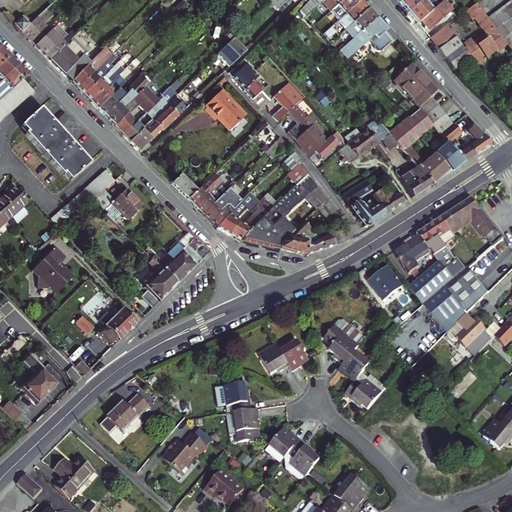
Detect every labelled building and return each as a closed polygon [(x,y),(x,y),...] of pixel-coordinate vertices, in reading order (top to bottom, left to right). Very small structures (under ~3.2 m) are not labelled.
[(165,0),(161,5),(168,12),(179,0),(165,0)] [(304,0),(303,0),(296,7),(299,10),(307,2),(304,0)] [(306,17),(323,2),(326,0),(308,0),(307,2),(299,10),(306,17)] [(326,0),(323,2),(331,11),(343,0),(326,0)] [(343,0),(331,11),(340,20),(361,1),(360,0),(343,0)] [(397,0),(408,12),(422,0),(397,0)] [(422,0),(408,12),(418,23),(422,19),(430,29),(451,11),(441,0),(422,0)] [(511,33),(511,0),(488,19),(496,29),(504,40),(511,33)] [(361,1),(340,20),(338,22),(347,31),(349,29),(369,10),(361,1)] [(201,8),(195,2),(166,31),(172,36),(201,8)] [(59,8),(53,3),(30,25),(22,32),(50,60),(73,37),(86,24),(81,20),(67,33),(57,24),(51,30),(44,23),(59,8)] [(504,40),(496,29),(488,19),(476,3),(466,11),(473,20),(475,19),(484,33),(464,48),(471,57),(475,62),(483,55),(487,60),(507,44),(504,40)] [(343,40),(348,45),(377,18),(369,10),(349,29),(352,32),(343,40)] [(22,17),(14,25),(22,32),(30,25),(22,17)] [(340,52),(348,60),(371,40),(382,51),(393,42),(385,33),(388,30),(377,18),(348,45),(340,52)] [(438,49),(455,36),(447,25),(434,35),(433,35),(436,41),(433,43),(438,49)] [(332,28),(324,35),(329,40),(336,32),(332,28)] [(471,57),(464,48),(455,36),(438,49),(449,63),(455,70),(471,57)] [(50,60),(71,82),(95,58),(73,37),(50,60)] [(246,51),(233,39),(217,55),(229,67),(246,51)] [(121,45),(114,53),(78,89),(85,96),(114,67),(130,51),(126,47),(125,48),(121,45)] [(95,58),(71,82),(78,89),(114,53),(107,46),(106,48),(101,52),(95,58)] [(0,65),(10,56),(2,48),(0,49),(0,65)] [(134,58),(124,69),(91,102),(97,108),(118,88),(125,81),(123,78),(130,72),(131,73),(136,68),(135,67),(139,63),(141,66),(152,55),(146,49),(136,59),(134,58)] [(0,65),(0,83),(20,66),(10,56),(0,65)] [(258,76),(247,64),(233,77),(245,89),(243,91),(251,98),(259,90),(257,89),(260,86),(258,83),(259,81),(257,78),(258,76)] [(434,128),(448,116),(432,96),(438,90),(413,64),(395,81),(419,106),(419,113),(422,114),(434,128)] [(91,102),(124,69),(120,65),(116,69),(114,67),(85,96),(91,102)] [(20,66),(0,83),(0,100),(2,98),(7,94),(12,89),(18,83),(23,79),(28,74),(20,66)] [(128,87),(131,90),(143,78),(141,76),(128,87)] [(143,78),(131,90),(126,95),(104,116),(108,119),(130,142),(142,131),(138,126),(134,129),(132,127),(147,114),(156,104),(159,101),(145,86),(148,83),(143,78)] [(23,79),(18,83),(29,95),(34,91),(23,79)] [(261,88),(263,91),(269,85),(267,82),(265,84),(261,88)] [(18,83),(12,89),(23,101),(29,95),(18,83)] [(288,113),(302,100),(288,84),(274,97),(282,107),(273,116),(278,122),(288,113)] [(126,95),(118,88),(97,108),(104,116),(126,95)] [(259,90),(269,102),(271,100),(263,91),(261,88),(259,90)] [(12,89),(7,94),(18,105),(23,101),(12,89)] [(261,109),(269,102),(259,90),(251,98),(261,109)] [(222,91),(205,106),(207,108),(204,111),(215,122),(217,119),(230,132),(246,117),(222,91)] [(18,105),(7,94),(2,98),(13,110),(18,105)] [(13,110),(2,98),(0,100),(0,107),(7,115),(13,110)] [(168,104),(178,114),(184,109),(174,98),(168,104)] [(158,107),(156,104),(147,114),(163,130),(164,131),(180,116),(178,114),(168,104),(167,103),(165,105),(162,103),(158,107)] [(295,106),(288,113),(298,123),(288,132),(295,140),(315,122),(308,115),(306,118),(295,106)] [(54,124),(40,108),(21,126),(26,133),(25,134),(63,176),(65,175),(71,182),(90,164),(75,148),(78,146),(56,122),(54,124)] [(421,139),(434,128),(422,114),(419,113),(407,122),(421,139)] [(142,131),(130,142),(140,152),(163,130),(147,114),(132,127),(134,129),(138,126),(142,131)] [(448,116),(434,128),(442,137),(454,128),(456,126),(448,116)] [(413,198),(434,185),(389,135),(375,121),(366,129),(366,130),(378,144),(380,142),(392,155),(388,164),(413,198)] [(323,130),(315,122),(295,140),(309,155),(314,151),(327,140),(320,133),(323,130)] [(421,139),(407,122),(389,135),(434,185),(452,173),(435,154),(425,161),(412,147),(421,139)] [(482,134),(476,127),(468,134),(475,142),(469,148),(475,157),(492,146),(482,134)] [(454,128),(442,137),(447,143),(449,146),(454,141),(459,138),(460,136),(454,128)] [(343,139),(343,140),(347,144),(361,134),(357,129),(343,139)] [(378,144),(366,130),(361,134),(347,144),(359,159),(375,146),(378,144)] [(321,159),(343,140),(343,139),(336,131),(327,140),(314,151),(321,159)] [(475,157),(469,148),(463,152),(454,141),(449,146),(465,164),(475,157)] [(276,142),(266,152),(272,158),(282,148),(276,142)] [(447,143),(435,154),(452,173),(465,164),(449,146),(447,143)] [(359,159),(347,144),(339,152),(351,165),(359,159)] [(292,171),(299,165),(302,162),(294,153),(284,162),(292,171)] [(296,185),(307,174),(299,165),(292,171),(287,176),(296,185)] [(105,170),(100,175),(110,185),(115,180),(105,170)] [(183,172),(172,183),(184,195),(189,200),(200,189),(183,172)] [(296,229),(284,218),(311,193),(317,187),(307,174),(296,185),(272,207),(241,241),(279,250),(282,242),(296,229)] [(100,175),(94,180),(104,190),(105,189),(110,185),(100,175)] [(189,200),(204,215),(229,190),(214,175),(200,189),(189,200)] [(376,182),(373,176),(364,182),(367,187),(376,182)] [(104,190),(94,180),(89,185),(98,195),(104,190)] [(383,218),(375,207),(368,195),(371,193),(367,187),(364,182),(343,195),(344,198),(350,206),(348,207),(357,219),(364,228),(369,228),(383,218)] [(392,184),(382,191),(394,211),(405,204),(392,184)] [(27,202),(12,185),(6,190),(8,192),(0,198),(0,208),(9,218),(27,202)] [(98,195),(89,185),(83,190),(93,200),(98,195)] [(317,187),(311,193),(321,206),(327,200),(317,187)] [(116,200),(105,189),(104,190),(98,195),(93,200),(92,200),(104,212),(112,203),(129,220),(143,206),(126,189),(116,200)] [(93,200),(83,190),(78,194),(87,204),(92,200),(93,200)] [(229,190),(204,215),(210,221),(218,229),(241,201),(229,190)] [(379,204),(375,207),(383,218),(394,211),(382,191),(374,196),(379,204)] [(246,209),(250,212),(263,199),(257,194),(254,197),(249,192),(248,194),(241,201),(218,229),(219,229),(233,237),(241,222),(236,219),(246,209)] [(87,204),(78,194),(73,199),(82,209),(87,204)] [(244,224),(241,222),(233,237),(241,241),(272,207),(263,198),(263,199),(250,212),(252,214),(244,224)] [(479,251),(483,255),(499,242),(503,239),(470,198),(441,218),(450,228),(455,234),(472,223),(489,244),(479,251)] [(73,199),(67,204),(76,214),(82,209),(73,199)] [(331,226),(342,219),(327,200),(321,206),(318,209),(320,212),(331,226)] [(67,204),(62,209),(71,219),(76,214),(67,204)] [(0,226),(9,218),(0,208),(0,226)] [(71,219),(62,209),(56,214),(65,224),(71,219)] [(315,217),(320,212),(318,209),(312,214),(315,217)] [(56,214),(50,219),(59,229),(65,224),(56,214)] [(441,218),(416,235),(418,237),(431,253),(435,259),(448,249),(444,244),(438,237),(450,228),(441,218)] [(331,226),(325,230),(329,236),(335,246),(344,243),(346,243),(350,239),(355,236),(342,219),(331,226)] [(304,221),(296,229),(282,242),(279,250),(295,254),(298,240),(304,239),(306,236),(313,235),(315,234),(304,221)] [(444,244),(456,235),(455,234),(450,228),(438,237),(444,244)] [(188,231),(166,253),(188,274),(209,253),(188,231)] [(306,256),(335,246),(329,236),(320,240),(315,234),(313,235),(306,236),(304,239),(298,240),(295,254),(306,256)] [(431,253),(418,237),(413,241),(411,239),(401,245),(403,248),(394,255),(405,269),(409,275),(410,274),(409,274),(418,268),(416,264),(431,253)] [(63,255),(53,245),(29,269),(37,276),(37,286),(45,285),(53,293),(71,275),(57,261),(63,255)] [(146,254),(139,246),(135,250),(148,263),(152,259),(146,254)] [(435,259),(438,263),(408,287),(440,324),(484,287),(468,268),(466,269),(458,259),(457,260),(448,249),(435,259)] [(188,274),(166,253),(160,260),(149,250),(146,254),(152,259),(177,284),(188,274)] [(91,254),(87,258),(95,265),(98,262),(91,254)] [(158,303),(177,284),(152,259),(148,263),(157,273),(143,288),(158,303)] [(385,301),(388,305),(389,305),(401,295),(398,291),(402,287),(387,267),(376,276),(379,279),(371,286),(384,302),(385,301)] [(379,279),(376,276),(368,282),(371,286),(379,279)] [(133,299),(130,302),(139,310),(142,307),(133,299)] [(396,328),(403,323),(389,305),(388,305),(382,309),(396,328)] [(138,323),(123,308),(97,334),(111,349),(138,323)] [(467,314),(458,322),(448,331),(448,335),(455,342),(458,342),(460,340),(475,356),(485,345),(492,338),(486,331),(487,330),(477,318),(474,321),(467,314)] [(511,316),(494,337),(504,347),(511,338),(511,316)] [(92,327),(82,317),(77,323),(87,333),(92,327)] [(355,351),(365,339),(350,327),(344,334),(335,327),(326,338),(335,345),(330,351),(337,356),(336,358),(344,365),(355,351)] [(296,341),(280,351),(289,366),(292,372),(301,367),(299,364),(307,359),(296,341)] [(279,371),(289,366),(280,351),(277,346),(260,356),(271,374),(278,370),(279,371)] [(357,381),(366,370),(370,364),(355,351),(344,365),(339,370),(348,376),(349,374),(357,381)] [(32,355),(31,355),(30,354),(23,362),(35,374),(20,389),(37,405),(57,385),(41,369),(43,367),(34,358),(36,356),(34,354),(32,355)] [(80,362),(75,367),(84,376),(89,371),(80,362)] [(369,409),(387,387),(366,370),(357,381),(345,394),(360,406),(362,404),(369,409)] [(232,405),(234,413),(251,411),(248,393),(246,393),(244,383),(214,388),(217,408),(232,405)] [(107,418),(123,433),(139,418),(137,416),(148,405),(138,394),(126,405),(123,402),(107,418)] [(7,415),(25,432),(26,433),(34,425),(22,413),(19,416),(13,409),(7,415)] [(258,419),(256,410),(251,411),(234,413),(237,432),(238,443),(250,441),(250,443),(258,442),(259,440),(256,419),(258,419)] [(511,411),(501,425),(511,433),(511,411)] [(511,433),(501,425),(496,421),(483,437),(499,450),(505,442),(507,444),(511,437),(511,433)] [(284,459),(299,441),(293,436),(291,437),(282,429),(264,451),(280,465),(284,459)] [(168,454),(163,460),(183,477),(190,467),(187,465),(195,456),(197,457),(206,446),(193,435),(184,445),(179,441),(175,446),(173,443),(166,452),(168,454)] [(299,441),(284,459),(285,470),(298,481),(302,481),(319,461),(311,453),(312,452),(299,441)] [(69,499),(93,471),(80,459),(72,468),(64,461),(55,471),(63,478),(55,488),(69,499)] [(244,490),(221,470),(204,490),(216,500),(219,496),(230,506),(244,490)] [(16,485),(33,500),(42,489),(25,474),(16,485)] [(351,511),(353,511),(363,501),(361,499),(367,492),(351,478),(338,493),(343,497),(338,501),(351,511)] [(350,511),(351,511),(338,501),(334,498),(322,511),(350,511)]
